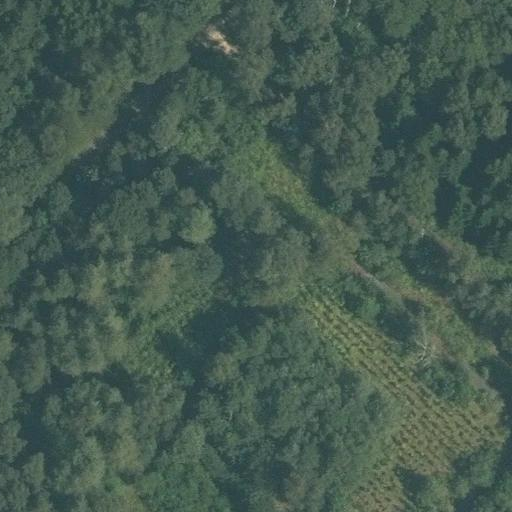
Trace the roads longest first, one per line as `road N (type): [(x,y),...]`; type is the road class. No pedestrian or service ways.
road 1 (track): [(511,417),(325,245),(193,389),(192,422),(202,440),(276,511)]
road 2 (track): [(198,30),(511,322)]
road 3 (track): [(0,244),(198,30)]
